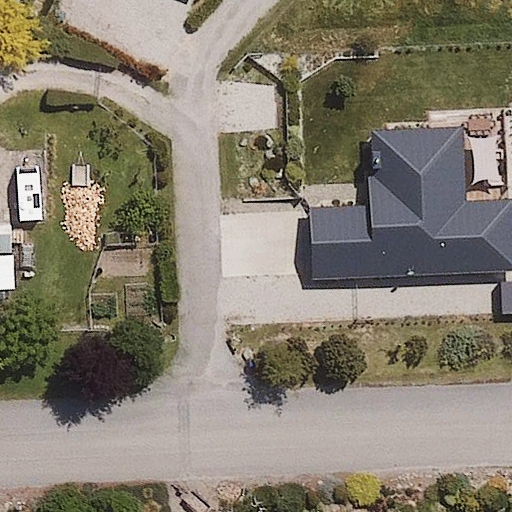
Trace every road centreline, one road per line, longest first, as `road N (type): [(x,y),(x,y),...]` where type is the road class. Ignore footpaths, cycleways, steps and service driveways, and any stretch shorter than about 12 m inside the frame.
road 1 (residential): [(204,449),(195,93)]
road 2 (residential): [(204,449),(511,427)]
road 3 (residential): [(0,452),(204,449)]
